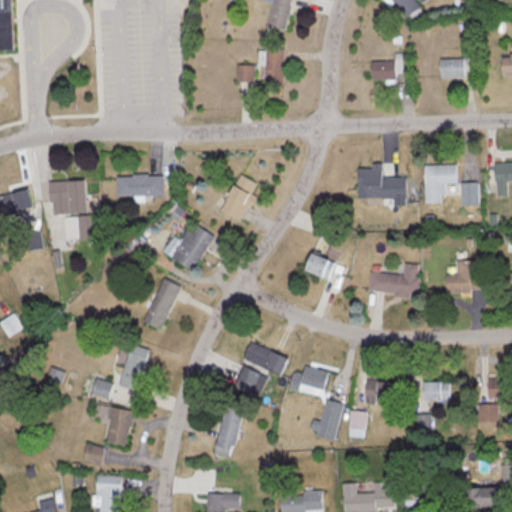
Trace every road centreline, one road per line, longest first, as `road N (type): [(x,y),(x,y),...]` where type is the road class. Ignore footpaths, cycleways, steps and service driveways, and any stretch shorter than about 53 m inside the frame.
road 1 (residential): [(343,0),(303,190),(197,360),(170,453),(164,511)]
road 2 (residential): [(511,121),(109,132),(0,147)]
road 3 (residential): [(511,336),(362,335),(236,288)]
